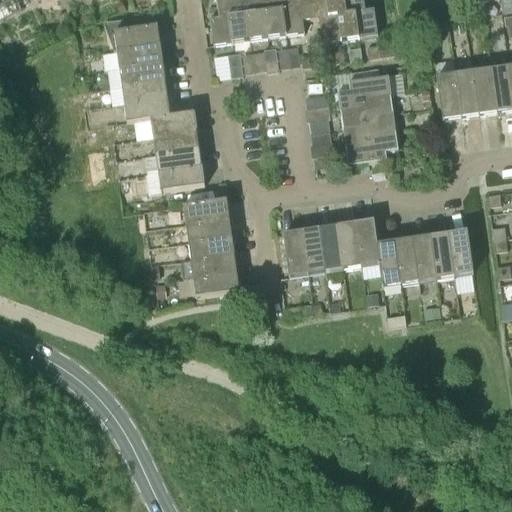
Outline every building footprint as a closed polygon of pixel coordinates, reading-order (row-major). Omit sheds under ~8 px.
[(213,50),(232,47),(229,22),(237,20),(234,0),(215,0),(217,10),(218,20),(219,22),(210,23),(213,50)] [(232,47),(250,45),(247,19),(255,18),(252,0),(234,0),(237,20),(229,22),(232,47)] [(250,45),(268,42),(264,16),(273,15),(271,0),(252,0),(255,18),(247,19),(250,45)] [(268,42),(285,40),(282,14),(291,12),(289,0),(271,0),(273,15),(264,16),(268,42)] [(289,0),(291,12),(282,14),(285,40),(305,37),(303,25),(310,24),(307,0),(289,0)] [(325,0),(307,0),(310,24),(319,23),(322,48),(341,45),(337,20),(328,21),(325,0)] [(341,45),(359,43),(355,18),(346,18),(343,0),(325,0),(328,21),(337,20),(341,45)] [(355,18),(359,43),(378,40),(374,13),(365,14),(363,0),(343,0),(346,18),(355,18)] [(370,0),(366,0),(364,0),(366,13),(373,12),(370,0)] [(484,7),(483,1),(473,2),(473,8),(472,8),(474,21),(486,19),(485,7),(484,7)] [(209,21),(218,20),(217,10),(208,11),(209,21)] [(486,30),(485,20),(475,22),(477,32),(486,30)] [(462,26),(454,28),(455,37),(463,36),(462,26)] [(117,56),(161,50),(158,30),(115,37),(117,56)] [(379,49),(382,61),(394,60),(392,47),(379,49)] [(369,63),(382,61),(379,49),(367,51),(369,63)] [(120,74),(163,68),(161,50),(117,56),(120,74)] [(265,66),(277,64),(276,52),(264,54),(265,66)] [(362,64),(360,52),(348,53),(350,66),(362,64)] [(332,68),(344,67),(342,54),(331,56),(332,68)] [(229,71),(242,69),(240,57),(228,59),(229,71)] [(302,72),(314,71),(313,58),(301,60),(302,72)] [(277,64),(265,66),(267,77),(279,76),(277,64)] [(122,91),(166,85),(163,68),(120,74),(122,91)] [(242,69),(229,71),(231,82),(243,81),(242,69)] [(497,117),(511,115),(511,97),(508,71),(491,73),(497,117)] [(478,120),(497,117),(491,73),(472,76),(478,120)] [(461,122),(478,120),(472,76),(455,78),(461,122)] [(443,125),(461,122),(455,78),(437,81),(443,125)] [(366,103),(391,100),(388,81),(349,86),(350,95),(338,97),(340,116),(367,113),(366,103)] [(125,109),(168,103),(166,85),(122,91),(125,109)] [(430,104),(429,94),(421,95),(423,105),(430,104)] [(367,121),(393,117),(391,100),(366,103),(367,113),(340,116),(343,135),(369,131),(367,121)] [(125,109),(127,127),(151,123),(171,120),(168,103),(125,109)] [(317,112),(319,125),(330,123),(328,111),(317,112)] [(307,126),(319,125),(317,112),(305,114),(307,126)] [(151,123),(154,141),(197,135),(194,117),(171,120),(151,123)] [(343,135),(346,152),(371,149),(369,138),(396,135),(393,117),(367,121),(369,131),(343,135)] [(157,159),(200,154),(197,135),(154,141),(157,159)] [(371,149),(346,152),(348,170),(387,165),(386,156),(398,154),(396,135),(369,138),(371,149)] [(322,148),(323,160),(335,159),(333,146),(322,148)] [(312,162),(323,160),(322,148),(310,150),(312,162)] [(159,177),(202,171),(200,154),(157,159),(159,177)] [(159,177),(162,196),(205,190),(202,171),(159,177)] [(135,202),(133,183),(121,184),(123,203),(135,202)] [(501,208),(500,197),(488,198),(490,210),(501,208)] [(186,229),(230,223),(227,204),(183,210),(186,229)] [(188,247),(232,241),(230,223),(186,229),(188,247)] [(361,272),(380,269),(377,248),(374,224),(356,227),(361,272)] [(344,274),(361,272),(356,227),(338,230),(344,274)] [(326,277),(344,274),(338,230),(320,232),(326,277)] [(495,243),(507,242),(505,230),(493,231),(495,243)] [(309,279),(326,277),(320,232),(303,235),(309,279)] [(289,282),(309,279),(303,235),(283,238),(289,282)] [(454,281),(473,278),(467,235),(448,238),(454,281)] [(436,283),(454,281),(448,238),(430,241),(436,283)] [(191,265),(235,259),(232,241),(188,247),(191,265)] [(418,286),(436,283),(430,241),(413,243),(418,286)] [(507,242),(495,243),(496,255),(508,254),(507,242)] [(401,289),(418,286),(413,243),(396,246),(401,289)] [(383,291),(401,289),(396,246),(377,248),(380,269),(383,291)] [(193,282),(237,276),(235,259),(191,265),(193,282)] [(158,269),(151,270),(153,284),(160,283),(158,269)] [(498,271),(499,282),(511,281),(511,270),(498,271)] [(237,276),(193,282),(196,302),(240,295),(237,276)] [(164,287),(155,289),(157,303),(166,301),(164,287)] [(367,310),(380,308),(378,297),(366,298),(367,310)] [(341,315),(339,305),(329,306),(331,316),(341,315)] [(321,307),(312,308),(313,319),(321,318),(321,307)] [(300,320),(313,319),(312,308),(300,309),(300,320)] [(441,322),(439,310),(423,312),(425,324),(441,322)] [(389,331),(407,330),(406,320),(388,321),(389,331)]
